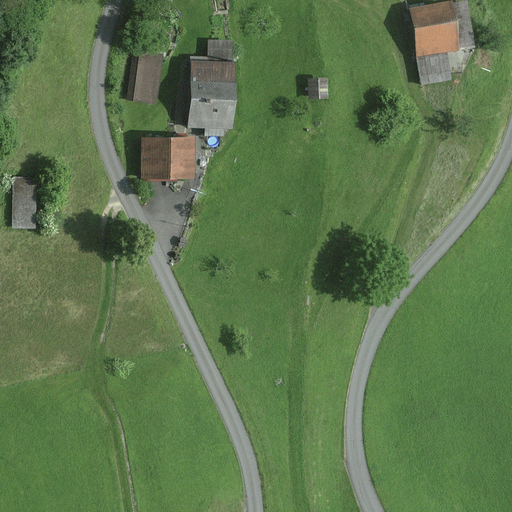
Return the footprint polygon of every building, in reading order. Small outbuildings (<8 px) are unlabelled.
[(440,8),(402,14),(414,89),(443,84),(438,54),(447,52),(440,8)] [(205,67),(189,66),(185,129),(224,132),(230,46),(207,44),(205,67)] [(163,58),(134,53),(126,99),(155,104),(163,58)] [(187,142),(139,140),(138,182),(185,183),(187,142)] [(16,224),(39,224),(39,177),(17,177),(16,224)]
